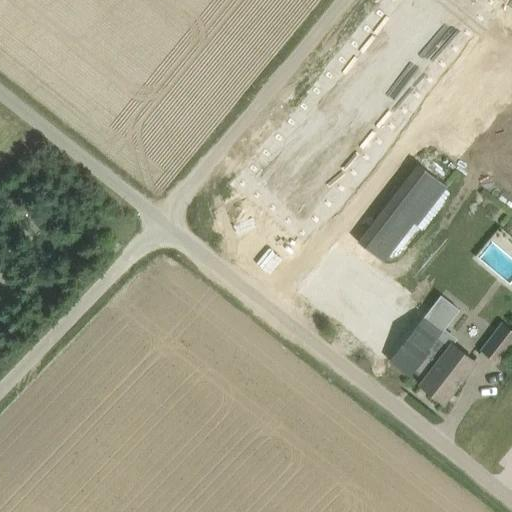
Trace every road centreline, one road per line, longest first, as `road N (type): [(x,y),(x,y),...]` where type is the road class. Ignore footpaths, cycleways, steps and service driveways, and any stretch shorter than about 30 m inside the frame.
road 1 (unclassified): [(511,505),(162,226)]
road 2 (unclassified): [(162,226),(345,0)]
road 3 (unclassified): [(0,395),(162,226)]
road 4 (unclassified): [(162,226),(0,94)]
